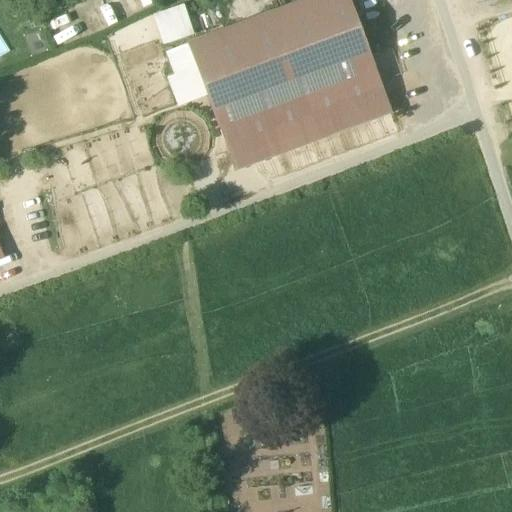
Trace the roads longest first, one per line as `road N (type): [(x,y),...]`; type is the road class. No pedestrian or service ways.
road 1 (track): [(511,279),(0,480)]
road 2 (track): [(478,117),(0,294)]
road 3 (track): [(511,222),(439,0)]
